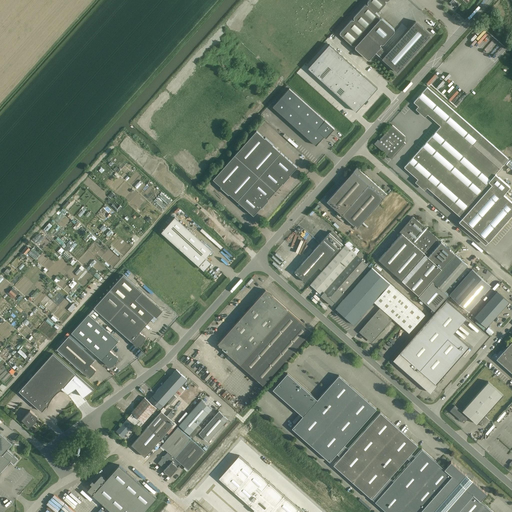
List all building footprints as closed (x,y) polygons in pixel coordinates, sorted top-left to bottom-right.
[(340,32),(340,33),(340,34),(341,34),(352,45),(353,45),(354,45),(355,45),(356,45),(355,46),(355,47),(355,48),(356,48),(367,59),(368,59),(369,59),(370,59),(370,58),(375,53),(397,72),(431,35),(416,21),(386,53),(380,47),(381,46),(381,45),(380,44),(381,43),(382,44),(383,43),(384,43),(394,32),(394,31),(395,31),(395,30),(394,29),(383,19),(382,18),(381,18),(380,18),(380,19),(379,18),(379,17),(379,16),(379,15),(375,12),(376,11),(377,12),(378,12),(379,11),(386,4),(386,3),(386,2),(386,1),(385,1),(386,0),(386,1),(387,1),(388,1),(389,0),(388,0),(368,0),(368,1),(368,2),(367,3),(368,3),(368,4),(367,5),(367,4),(366,4),(365,4),(364,5),(354,16),(354,17),(354,18),(354,19),(354,20),(353,20),(352,19),(351,20),(340,32)] [(329,44),(319,56),(323,60),(334,48),(329,44)] [(334,48),(323,60),(327,64),(338,52),(334,48)] [(338,52),(327,64),(332,68),(343,56),(338,52)] [(319,56),(308,68),(312,72),(323,60),(319,56)] [(343,56),(332,68),(336,72),(347,60),(343,56)] [(323,60),(312,72),(317,76),(327,64),(323,60)] [(347,60),(336,72),(341,76),(352,64),(347,60)] [(327,64),(317,76),(321,80),(332,68),(327,64)] [(352,64),(341,76),(345,80),(356,68),(352,64)] [(332,68),(321,80),(326,84),(336,72),(332,68)] [(356,68),(345,80),(350,84),(361,72),(356,68)] [(336,72),(326,84),(330,88),(341,76),(336,72)] [(361,72),(350,84),(354,88),(360,82),(365,76),(361,72)] [(341,76),(330,88),(335,92),(345,80),(341,76)] [(365,76),(360,82),(373,93),(378,88),(365,76)] [(345,80),(335,92),(339,96),(350,84),(345,80)] [(360,82),(354,88),(367,100),(373,93),(360,82)] [(350,84),(339,96),(344,100),(349,94),(354,88),(350,84)] [(441,126),(404,167),(417,179),(418,179),(427,187),(462,218),(459,221),(476,236),(478,233),(486,232),(488,242),(511,214),(511,201),(504,194),(510,187),(495,174),(508,159),(454,110),(427,87),(414,102),(418,106),(427,114),(441,126)] [(325,120),(289,88),(273,107),(316,145),(324,136),(326,138),(334,128),(325,120)] [(354,88),(349,94),(362,106),(367,100),(354,88)] [(349,94),(344,100),(356,111),(362,106),(349,94)] [(403,141),(403,138),(405,136),(392,125),(379,141),(378,140),(374,144),(392,159),(406,143),(403,141)] [(290,175),(297,167),(273,145),(273,144),(265,137),(265,138),(256,130),(213,179),(221,186),(221,187),(229,194),(254,215),(261,207),(262,208),(269,200),(268,199),(283,183),(283,184),(290,176),(290,175)] [(354,171),(327,201),(339,212),(335,216),(339,218),(342,215),(346,218),(357,228),(361,223),(363,222),(384,198),(387,194),(363,173),(357,167),(354,171)] [(204,270),(211,262),(206,258),(212,250),(175,217),(161,232),(204,270)] [(379,260),(418,295),(455,254),(441,242),(436,247),(434,245),(438,239),(413,217),(399,232),(401,234),(379,260)] [(335,238),(333,235),(329,232),(294,272),(306,282),(319,267),(321,269),(343,244),(341,242),(342,241),(337,236),(335,238)] [(357,255),(345,244),(310,284),(321,294),(320,295),(332,306),(368,265),(371,260),(360,251),(357,255)] [(434,311),(440,304),(448,295),(444,292),(467,265),(455,255),(432,281),(429,285),(418,297),(434,311)] [(372,268),(335,309),(354,325),(374,302),(379,307),(380,307),(392,318),(398,323),(400,325),(409,333),(425,315),(395,289),(372,268)] [(468,311),(491,286),(472,269),(450,295),(468,311)] [(137,346),(139,345),(140,344),(141,343),(142,342),(143,341),(143,340),(144,339),(145,336),(140,332),(154,316),(135,299),(142,292),(123,274),(94,307),(137,346)] [(13,287),(8,293),(13,298),(18,292),(13,287)] [(263,385),(311,330),(265,290),(217,344),(263,385)] [(478,313),(474,317),(486,327),(496,316),(509,302),(497,291),(484,305),(478,313)] [(430,391),(436,384),(469,346),(453,332),(466,317),(446,300),(393,360),(411,375),(412,375),(430,391)] [(372,341),(392,318),(380,307),(360,331),(372,341)] [(109,366),(110,366),(111,365),(112,365),(113,364),(114,363),(115,362),(116,361),(116,360),(117,359),(117,357),(118,357),(117,357),(110,350),(119,340),(88,313),(71,332),(109,366)] [(89,377),(96,370),(90,365),(95,359),(69,335),(57,349),(89,377)] [(511,372),(511,341),(496,359),(511,372)] [(63,387),(75,374),(53,353),(19,391),(40,409),(42,411),(47,406),(47,407),(48,407),(48,404),(50,402),(51,400),(52,397),(54,395),(56,393),(58,392),(60,390),(62,389),(62,388),(63,387)] [(153,396),(149,399),(160,409),(163,405),(187,379),(176,369),(170,376),(153,396)] [(339,455),(346,447),(344,445),(376,409),(339,375),(317,399),(287,373),(272,389),(302,416),(292,428),(329,462),(337,453),(339,455)] [(437,385),(436,384),(430,391),(412,375),(411,375),(431,392),(437,385)] [(483,426),(489,420),(484,416),(503,395),(488,381),(462,410),(477,424),(478,422),(483,426)] [(171,405),(177,397),(174,395),(168,402),(171,405)] [(155,416),(159,411),(156,408),(157,408),(145,397),(131,412),(132,413),(139,419),(140,420),(141,421),(144,423),(150,416),(152,413),(155,416)] [(193,437),(201,428),(198,425),(212,409),(202,400),(180,426),(193,437)] [(464,423),(469,417),(455,405),(450,411),(464,423)] [(29,426),(30,425),(31,425),(32,424),(33,423),(34,423),(34,422),(35,421),(36,420),(36,419),(37,418),(37,416),(30,410),(22,419),(29,426)] [(161,411),(148,426),(162,438),(175,422),(171,419),(176,414),(172,410),(167,416),(164,413),(161,411)] [(208,442),(228,419),(219,411),(199,433),(208,442)] [(411,453),(418,445),(380,412),(348,448),(346,447),(339,455),(341,457),(333,465),(351,480),(371,498),(386,511),(493,511),(480,501),(481,500),(487,493),(472,480),(471,480),(472,480),(471,481),(465,476),(466,475),(451,461),(444,468),(445,469),(444,469),(422,449),(414,457),(411,453)] [(132,413),(127,418),(138,428),(139,429),(144,423),(141,421),(140,420),(139,419),(132,413)] [(122,437),(133,425),(127,419),(116,431),(122,437)] [(146,428),(131,444),(141,453),(145,456),(160,439),(162,438),(148,426),(146,428)] [(188,469),(205,451),(178,427),(161,445),(168,451),(164,456),(165,457),(163,459),(162,459),(158,463),(165,469),(164,470),(170,476),(178,467),(182,463),(188,469)] [(0,471),(10,461),(13,464),(18,458),(7,449),(12,444),(0,433),(0,471)] [(303,511),(239,455),(219,478),(254,509),(254,510),(256,511),(303,511)] [(143,511),(156,498),(133,477),(119,465),(106,480),(101,475),(94,482),(92,481),(90,483),(92,485),(88,490),(112,511),(143,511)]
